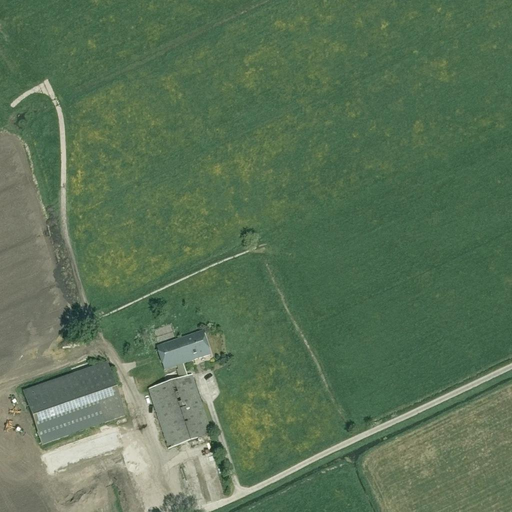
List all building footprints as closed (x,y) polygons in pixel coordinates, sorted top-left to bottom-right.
[(202,332),(155,348),(163,371),(177,366),(183,364),(209,355),(202,332)] [(41,445),(125,416),(106,363),(22,392),(41,445)] [(219,374),(217,367),(210,369),(212,376),(219,374)] [(179,380),(148,390),(168,449),(211,435),(191,376),(187,378),(179,380)] [(152,496),(164,490),(148,458),(130,467),(137,480),(134,482),(147,507),(155,503),(152,496)]
